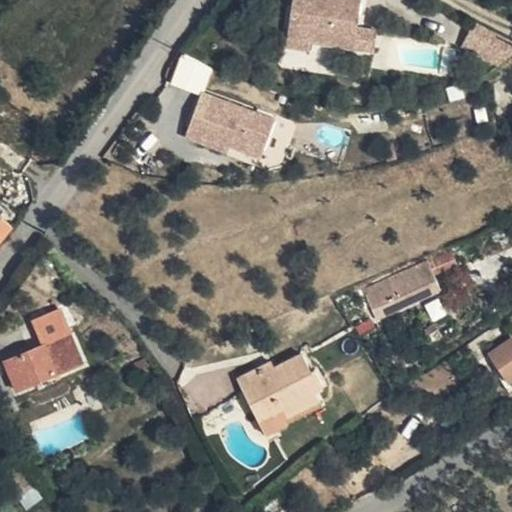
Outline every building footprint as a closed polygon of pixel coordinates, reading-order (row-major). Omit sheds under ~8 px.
[(289,0),(283,26),(308,32),(307,40),(348,50),(353,28),(358,0),(289,0)] [(308,32),(283,26),(280,42),(306,47),(307,40),(308,32)] [(374,33),(353,28),(348,50),(370,55),(374,33)] [(463,54),(496,74),(506,66),(511,53),(511,48),(476,29),(463,54)] [(169,83),(201,96),(213,66),(181,54),(169,83)] [(189,140),(233,153),(238,141),(267,149),(278,117),(205,93),(189,140)] [(0,249),(20,223),(0,208),(0,249)] [(430,319),(477,303),(458,248),(429,258),(442,294),(423,300),(430,319)] [(365,278),(371,297),(395,289),(397,299),(436,285),(425,257),(365,278)] [(395,289),(371,297),(375,307),(397,299),(395,289)] [(511,329),(473,352),(490,376),(511,360),(511,329)] [(22,387),(88,363),(77,336),(12,360),(22,387)] [(291,419),(333,401),(327,386),(333,382),(326,366),(319,369),(312,357),(283,371),(280,365),(247,379),(276,435),(294,425),(291,419)] [(511,360),(490,376),(494,381),(511,369),(511,360)]
